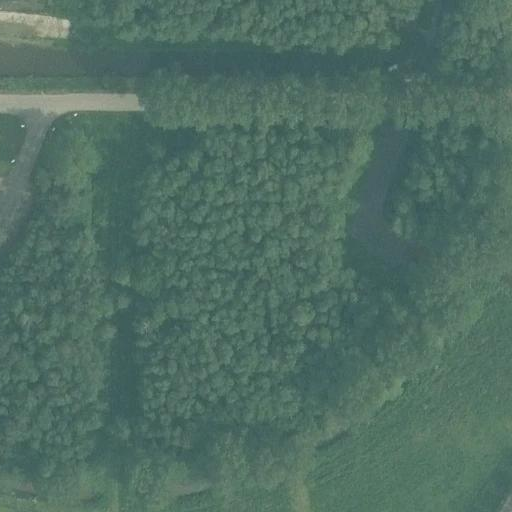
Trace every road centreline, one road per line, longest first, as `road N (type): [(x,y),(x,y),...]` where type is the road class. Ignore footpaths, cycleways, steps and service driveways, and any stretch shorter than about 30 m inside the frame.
road 1 (unclassified): [(511,107),(48,98)]
road 2 (unknown): [(0,29),(368,32),(386,47),(386,104)]
